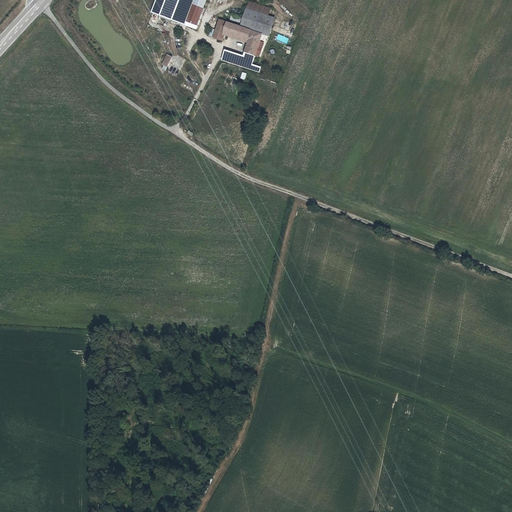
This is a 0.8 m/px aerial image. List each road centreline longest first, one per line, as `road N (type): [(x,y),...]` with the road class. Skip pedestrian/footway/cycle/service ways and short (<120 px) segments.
road 1 (unclassified): [(43,6),(101,79),(240,175),(511,278)]
road 2 (track): [(199,511),(242,435),(298,197)]
